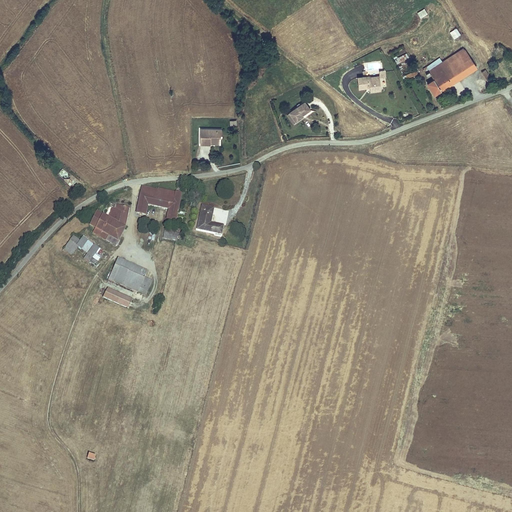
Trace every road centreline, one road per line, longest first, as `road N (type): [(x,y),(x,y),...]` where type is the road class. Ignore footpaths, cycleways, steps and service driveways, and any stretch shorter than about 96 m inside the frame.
road 1 (unclassified): [(511,86),(377,138),(296,145),(233,171),(108,190),(69,214),(0,288)]
road 2 (track): [(77,511),(78,473),(47,413),(89,288),(126,252)]
